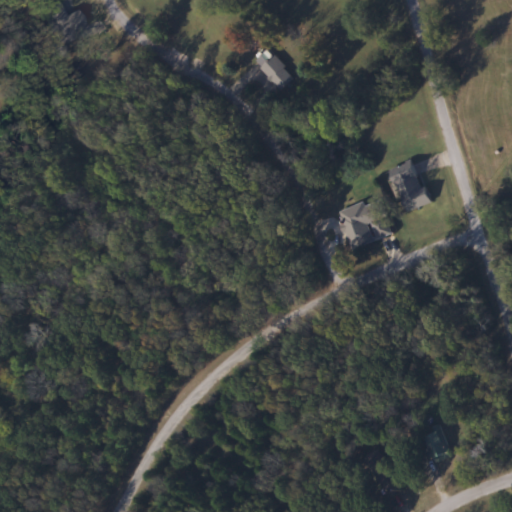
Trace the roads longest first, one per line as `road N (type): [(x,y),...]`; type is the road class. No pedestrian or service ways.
road 1 (residential): [(511,342),(413,0),(111,1),(258,126),(291,175),(342,287)]
road 2 (residential): [(116,511),(177,411),(254,340),(342,287),(480,231)]
